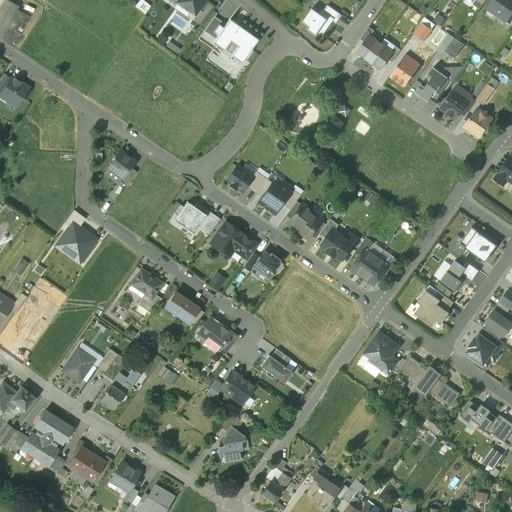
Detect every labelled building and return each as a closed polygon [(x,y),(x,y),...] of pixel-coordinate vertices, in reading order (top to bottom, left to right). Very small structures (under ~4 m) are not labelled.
[(8,0),(2,0),(0,5),(0,36),(1,38),(17,9),(18,5),(8,0)] [(202,0),(177,0),(177,1),(193,13),(202,0)] [(511,0),(492,0),(488,6),(507,19),(511,11),(511,0)] [(329,4),(326,10),(336,17),(334,19),(338,22),(343,14),(329,4)] [(322,11),(314,5),(304,21),(311,26),(309,28),(318,35),(320,32),(323,34),(334,19),(336,17),(326,10),(324,8),(322,11)] [(17,9),(1,38),(1,39),(12,47),(29,16),(17,9)] [(225,23),(213,15),(203,30),(214,38),(225,23)] [(257,38),(229,18),(225,23),(214,38),(212,41),(223,49),(229,39),(237,45),(230,54),(240,61),(243,58),(250,48),(257,38)] [(434,28),(422,20),(414,31),(425,40),(434,28)] [(370,25),(361,37),(366,41),(371,33),(372,34),(375,29),(370,25)] [(371,33),(366,41),(358,51),(370,59),(382,41),(372,34),(371,33)] [(465,43),(455,36),(446,49),(456,56),(465,43)] [(382,41),(370,59),(381,67),(389,57),(388,57),(394,49),(393,49),(382,41)] [(394,49),(388,57),(389,57),(394,60),(402,48),(397,44),(393,49),(394,49)] [(250,48),(243,58),(245,60),(252,49),(250,48)] [(421,63),(406,53),(391,74),(406,84),(421,63)] [(232,69),(212,54),(208,60),(228,75),(232,69)] [(449,75),(435,65),(428,75),(432,78),(426,85),(423,82),(417,89),(424,93),(422,95),(429,100),(436,90),(438,91),(448,76),(449,75)] [(3,73),(0,78),(0,92),(10,78),(3,73)] [(28,87),(11,76),(10,78),(0,92),(0,94),(16,105),(28,87)] [(448,76),(438,91),(443,94),(453,80),(448,76)] [(488,82),(478,97),(484,102),(495,87),(488,82)] [(455,87),(442,106),(456,117),(461,110),(470,98),(469,97),(455,87)] [(470,98),(461,110),(466,113),(477,99),(471,95),(469,97),(470,98)] [(478,107),(466,124),(480,135),(493,117),(488,114),(487,109),(483,110),(478,107)] [(134,159),(120,149),(107,166),(121,176),(122,176),(129,166),(134,159)] [(511,154),(499,171),(511,180),(511,154)] [(236,186),(241,189),(245,184),(251,175),(236,164),(226,179),(231,182),(230,184),(235,188),(236,186)] [(129,166),(122,176),(121,176),(119,180),(125,185),(136,170),(129,166)] [(251,175),(245,184),(255,192),(265,177),(255,170),(251,175)] [(265,177),(255,192),(261,196),(271,181),(265,177)] [(278,186),(271,181),(261,196),(257,200),(274,212),(281,202),(291,187),(281,181),(278,186)] [(299,193),(291,187),(281,202),(289,208),(295,199),(299,193)] [(379,196),(373,192),(368,199),(374,203),(379,196)] [(289,208),(284,214),(289,217),(300,203),(295,199),(289,208)] [(198,224),(205,213),(186,200),(183,205),(179,203),(173,211),(177,214),(173,219),(193,232),(198,224)] [(289,217),(287,220),(299,228),(312,210),(300,202),(300,203),(289,217)] [(84,217),(73,209),(64,222),(69,225),(72,221),(78,225),(84,217)] [(312,210),(299,228),(310,237),(312,234),(322,219),(323,218),(312,210)] [(205,213),(198,224),(209,231),(217,218),(207,211),(205,213)] [(327,222),(321,231),(327,236),(334,227),(336,228),(340,223),(331,217),(327,222)] [(322,219),(312,234),(317,237),(321,231),(327,222),(322,219)] [(224,220),(209,241),(228,255),(233,248),(240,253),(250,238),(224,220)] [(69,225),(55,244),(79,261),(96,238),(78,225),(72,221),(69,225)] [(472,224),(460,241),(466,245),(478,228),(472,224)] [(336,228),(334,227),(327,236),(323,243),(329,247),(328,249),(336,255),(337,253),(344,258),(355,242),(336,228)] [(498,243),(478,228),(466,245),(465,246),(466,247),(467,246),(471,249),(486,260),(498,243)] [(367,235),(357,249),(362,253),(367,246),(370,248),(375,240),(367,235)] [(250,238),(240,253),(246,258),(252,250),(257,243),(250,238)] [(466,245),(460,241),(454,250),(465,258),(471,249),(467,246),(466,247),(465,246),(466,245)] [(362,253),(353,266),(364,274),(379,254),(370,248),(367,246),(362,253)] [(246,258),(241,265),(248,270),(252,265),(252,264),(258,255),(252,250),(246,258)] [(268,254),(262,250),(258,255),(252,264),(252,265),(266,275),(269,271),(270,271),(271,270),(270,269),(278,258),(276,257),(277,256),(272,253),(270,252),(268,254)] [(400,258),(392,252),(387,260),(390,262),(385,269),(390,273),(400,258)] [(379,254),(364,274),(376,282),(385,269),(390,262),(387,260),(379,254)] [(14,269),(21,274),(29,262),(22,257),(14,269)] [(464,264),(455,258),(448,268),(457,275),(461,270),(463,271),(466,266),(464,264)] [(480,269),(467,259),(464,264),(466,266),(463,271),(473,279),(480,269)] [(162,281),(140,267),(129,282),(144,292),(140,298),(147,303),(151,297),(154,293),(162,281)] [(448,268),(441,278),(456,288),(463,279),(448,268)] [(225,278),(218,273),(211,283),(218,288),(225,278)] [(511,288),(510,287),(502,298),(511,305),(511,288)] [(455,300),(440,290),(434,298),(448,309),(455,300)] [(21,292),(13,303),(12,303),(10,307),(8,310),(8,311),(13,314),(26,296),(21,292)] [(185,301),(173,292),(166,303),(189,319),(194,310),(197,306),(191,301),(191,302),(186,299),(185,301)] [(154,293),(151,297),(147,303),(140,298),(136,302),(150,312),(160,297),(154,293)] [(12,303),(0,294),(0,322),(8,311),(8,310),(10,307),(12,303)] [(448,309),(434,298),(430,304),(423,300),(416,310),(434,323),(438,317),(443,321),(450,310),(448,309)] [(511,305),(502,298),(499,303),(508,310),(511,305)] [(508,310),(498,303),(495,308),(504,315),(508,310)] [(511,320),(504,315),(495,308),(487,320),(489,322),(504,332),(505,333),(506,332),(510,335),(511,332),(511,320)] [(237,334),(217,320),(213,316),(212,316),(209,314),(195,332),(204,339),(205,337),(213,339),(218,346),(216,347),(223,353),(237,334)] [(504,332),(489,322),(486,327),(491,331),(500,337),(504,332)] [(388,335),(380,329),(364,352),(371,356),(372,357),(375,353),(386,362),(387,362),(393,353),(401,343),(393,338),(392,339),(387,336),(388,335)] [(478,336),(476,335),(469,344),(471,345),(468,350),(485,362),(489,356),(497,344),(498,344),(487,336),(481,331),(478,336)] [(500,337),(491,331),(487,336),(498,344),(497,344),(501,346),(505,340),(500,337)] [(77,347),(62,369),(78,380),(80,377),(90,362),(93,358),(77,347)] [(109,347),(96,365),(104,370),(116,352),(109,347)] [(289,357),(275,347),(271,353),(285,363),(289,357)] [(285,363),(271,353),(269,354),(267,353),(259,364),(267,369),(265,372),(271,376),(274,371),(285,378),(291,370),(284,365),(285,363)] [(386,362),(375,353),(372,357),(371,356),(370,358),(382,368),(386,362)] [(393,353),(387,362),(386,362),(382,368),(390,373),(401,359),(393,353)] [(422,362),(412,354),(402,367),(412,374),(410,378),(416,383),(427,368),(421,363),(422,362)] [(403,356),(398,363),(403,366),(407,359),(403,356)] [(90,362),(80,377),(85,380),(95,366),(90,362)] [(443,372),(431,363),(427,368),(416,383),(414,385),(426,394),(430,389),(439,376),(443,372)] [(132,368),(123,380),(124,380),(130,385),(131,385),(139,373),(132,368)] [(239,373),(232,369),(231,370),(230,369),(218,386),(237,399),(243,391),(246,393),(252,384),(238,374),(239,373)] [(461,392),(439,376),(430,389),(451,405),(461,392)] [(110,383),(100,396),(105,400),(104,401),(106,402),(106,404),(109,406),(111,406),(112,407),(118,399),(119,400),(130,385),(124,380),(120,386),(115,383),(113,385),(110,383)] [(2,381),(0,383),(0,409),(2,411),(7,404),(13,408),(16,403),(10,398),(16,391),(2,381)] [(376,381),(371,387),(376,392),(382,387),(376,381)] [(16,391),(10,398),(16,403),(24,409),(34,396),(20,385),(16,391)] [(480,405),(471,399),(460,413),(463,415),(471,404),(477,409),(480,405)] [(480,405),(477,409),(471,404),(463,415),(470,420),(473,417),(480,422),(479,424),(486,429),(494,419),(487,414),(490,410),(492,408),(482,402),(480,405)] [(71,426),(44,409),(26,437),(21,446),(47,462),(48,463),(53,454),(71,426)] [(511,429),(511,420),(500,412),(498,415),(490,410),(487,414),(494,419),(486,429),(492,433),(493,431),(505,440),(511,429)] [(230,411),(220,425),(227,430),(230,426),(231,426),(238,416),(230,411)] [(6,423),(0,430),(0,439),(5,443),(7,440),(15,430),(6,423)] [(231,426),(230,426),(227,430),(222,437),(223,443),(218,444),(219,454),(222,453),(222,450),(238,448),(240,448),(238,439),(242,438),(242,435),(242,434),(231,426)] [(26,437),(15,430),(7,440),(20,448),(21,446),(26,437)] [(103,460),(80,446),(68,465),(75,470),(71,477),(80,483),(85,476),(91,480),(103,460)] [(240,457),(238,448),(222,450),(222,453),(223,459),(240,457)] [(63,461),(53,454),(48,463),(47,462),(46,465),(56,472),(63,461)] [(285,462),(279,457),(273,465),(279,469),(285,462)] [(138,471),(120,460),(110,478),(127,488),(128,489),(130,485),(138,471)] [(316,462),(308,473),(313,477),(318,470),(319,471),(322,466),(316,462)] [(273,465),(265,476),(269,480),(273,483),(282,471),(279,469),(273,465)] [(69,473),(62,469),(56,479),(62,483),(69,473)] [(466,472),(463,469),(457,477),(460,480),(466,472)] [(319,471),(318,470),(313,477),(307,484),(311,487),(308,492),(309,493),(309,492),(323,501),(322,503),(323,504),(327,498),(331,501),(336,493),(341,487),(340,487),(319,471)] [(282,471),(273,483),(269,480),(261,490),(260,490),(259,492),(259,493),(260,493),(261,492),(264,493),(262,496),(263,497),(269,501),(270,501),(270,500),(288,475),(282,471)] [(349,486),(344,482),(340,487),(341,487),(336,493),(341,497),(349,486)] [(154,483),(145,499),(141,496),(136,504),(135,505),(147,511),(162,511),(173,494),(154,483)] [(352,484),(343,496),(351,501),(356,494),(357,495),(360,490),(352,484)] [(81,496),(88,499),(94,489),(88,485),(81,496)] [(130,485),(128,489),(127,488),(122,497),(130,502),(130,501),(138,489),(130,485)] [(57,500),(45,492),(41,498),(54,506),(57,500)] [(351,501),(342,511),(358,511),(361,509),(356,505),(361,498),(357,495),(356,494),(351,501)] [(361,498),(356,505),(361,509),(362,508),(366,502),(363,500),(363,498),(361,498)] [(415,511),(418,501),(404,498),(402,508),(410,510),(409,511),(415,511)] [(130,502),(123,511),(131,511),(135,505),(136,504),(130,501),(130,502)] [(366,502),(362,508),(367,511),(370,508),(371,509),(373,505),(367,501),(366,502)]
